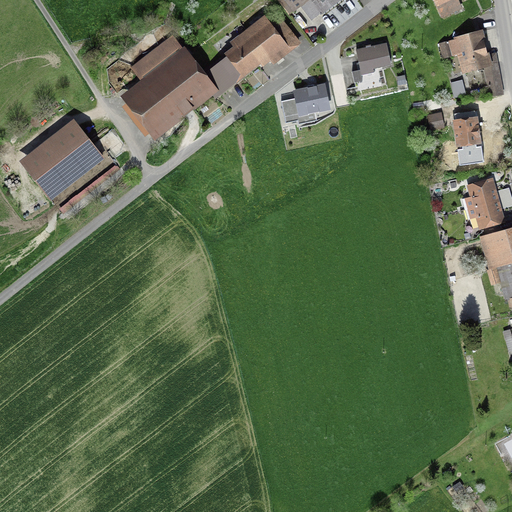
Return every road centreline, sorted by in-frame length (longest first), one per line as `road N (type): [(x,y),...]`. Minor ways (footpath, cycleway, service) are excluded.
road 1 (residential): [(383,0),(150,180)]
road 2 (unclassified): [(150,180),(35,0)]
road 3 (residential): [(150,180),(0,300)]
